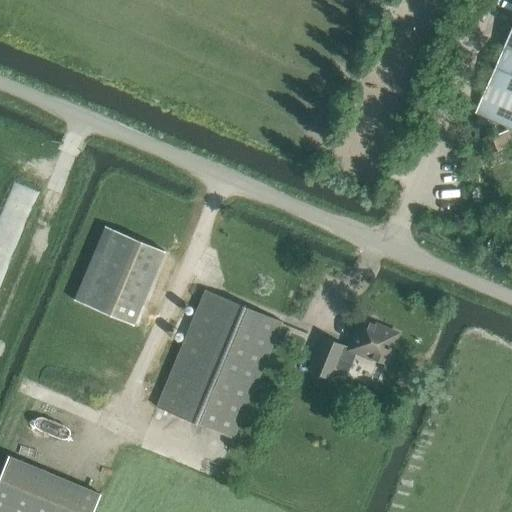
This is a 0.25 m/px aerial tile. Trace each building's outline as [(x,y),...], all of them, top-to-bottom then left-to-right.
[(511,23),(475,112),(511,128),(511,23)] [(105,226),(74,299),(135,324),(166,252),(105,226)] [(282,321),(205,290),(157,406),(233,438),(282,321)] [(397,333),(361,318),(350,348),(323,337),(310,371),(329,378),(333,369),(347,375),(355,354),(371,360),(372,359),(384,364),(397,333)] [(12,457),(0,482),(0,511),(93,511),(101,494),(12,457)]
